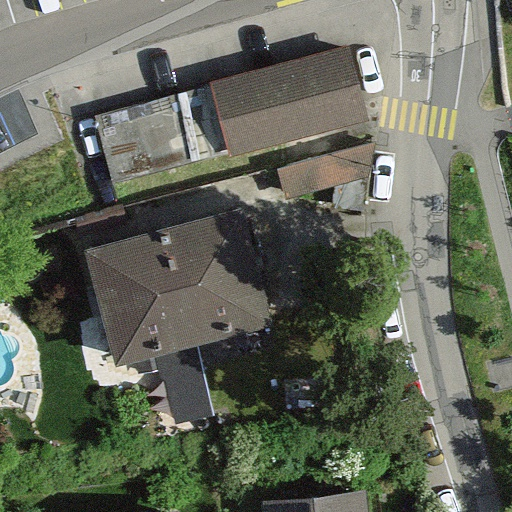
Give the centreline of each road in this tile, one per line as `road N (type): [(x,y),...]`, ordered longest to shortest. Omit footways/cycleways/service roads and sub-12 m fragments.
road 1 (residential): [(476,511),(431,322),(421,121),(434,0)]
road 2 (residential): [(229,0),(0,80)]
